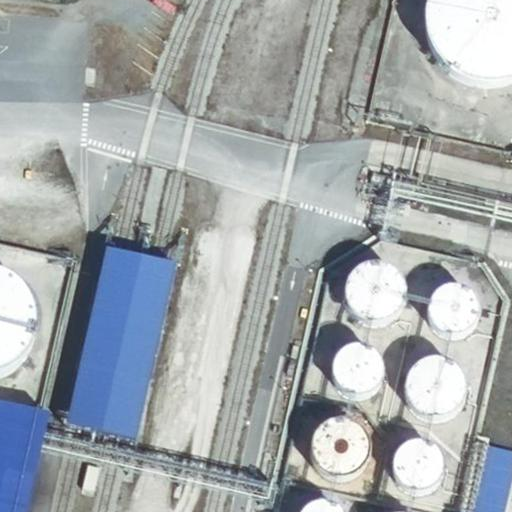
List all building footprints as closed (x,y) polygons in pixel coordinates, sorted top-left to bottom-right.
[(511,0),(430,0),(429,3),(426,10),(423,18),(421,25),(421,33),(421,41),(423,49),(425,57),(428,63),(433,70),(438,76),(443,82),(449,86),(456,90),(464,93),(471,95),(479,96),(487,96),(495,95),(502,94),(510,91),(511,89),(511,0)] [(174,266),(107,251),(66,427),(135,440),(174,266)] [(399,303),(399,299),(398,295),(397,292),(396,288),(394,285),(391,282),(388,279),(385,277),(382,275),(379,274),(375,273),(371,272),(367,272),(364,273),(360,273),(356,275),(353,277),(350,279),(347,281),(345,284),(343,288),(341,291),(340,295),(339,298),(339,302),(339,306),(340,310),(341,313),(342,317),(344,320),(347,323),(350,326),(352,327),(356,330),(359,331),(363,332),(367,332),(371,332),(374,332),(378,331),(382,330),(385,328),(388,326),(391,323),(393,320),(395,317),(397,314),(398,310),(399,306),(399,303)] [(0,369),(13,363),(24,351),(31,337),(33,321),(30,304),(23,290),(11,279),(0,273),(0,369)] [(469,330),(471,324),(472,318),(470,311),(468,306),(464,301),(459,297),(453,295),(447,294),(441,295),(435,297),(429,301),(426,305),(423,311),(422,318),(422,324),(424,330),(427,335),(432,339),(437,342),(443,344),(449,344),(456,343),(461,340),(466,335),(469,330)] [(375,393),(377,387),(377,381),(376,374),(374,369),(370,364),(365,360),(359,358),(353,357),(347,357),(341,360),(335,363),(331,368),(329,374),(327,380),(328,387),(330,392),(333,398),(337,402),(343,405),(349,407),(355,407),(362,405),(367,402),(372,398),(375,393)] [(462,400),(461,396),(461,392),(460,388),(458,385),(456,382),(454,379),(451,376),(448,374),(444,372),(441,371),(438,370),(434,369),(430,369),(426,370),(422,370),(419,372),(415,374),(412,376),(410,378),(407,381),(405,384),(404,388),(402,391),(402,395),(401,399),(402,403),(402,406),(403,410),(405,413),(407,417),(409,420),(412,422),(415,424),(419,426),(422,428),(426,429),(429,429),(433,429),(437,429),(441,428),(444,427),(447,425),(450,423),(453,420),(456,417),(458,414),(459,411),(461,407),(461,404),(462,400)] [(23,511),(45,414),(0,404),(0,511),(23,511)] [(366,459),(366,456),(365,452),(364,449),(363,445),(360,442),(358,439),(355,436),(352,434),(349,432),(345,431),(342,430),(338,429),(334,429),(331,429),(327,430),(323,432),(320,434),(317,436),(314,438),(312,441),(309,444),(308,448),(307,452),(306,455),(306,459),(306,463),(307,467),(308,470),(309,473),(311,477),(314,480),(316,482),(319,485),(323,486),(326,488),(330,489),(334,489),(338,489),(341,489),(345,488),(348,487),(352,485),(355,483),(358,480),(360,477),(362,474),(364,470),(365,467),(366,463),(366,459)] [(505,511),(511,482),(511,451),(490,447),(475,511),(505,511)] [(434,484),(436,478),(437,472),(436,466),(433,460),(429,455),(424,452),(418,449),(412,449),(406,449),(400,452),(395,455),(391,460),(388,466),(387,472),(387,478),(389,484),(392,489),(397,494),(402,497),(408,498),(415,498),(421,497),(426,494),(431,490),(434,484)]
